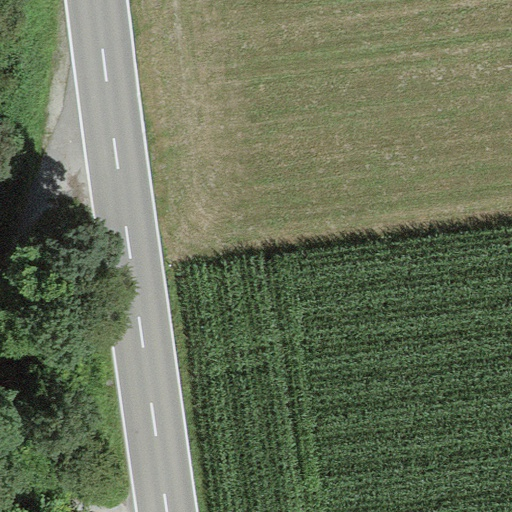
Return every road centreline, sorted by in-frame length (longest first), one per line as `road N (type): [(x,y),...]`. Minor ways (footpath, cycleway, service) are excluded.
road 1 (tertiary): [(98,0),(165,511)]
road 2 (track): [(103,77),(0,281)]
